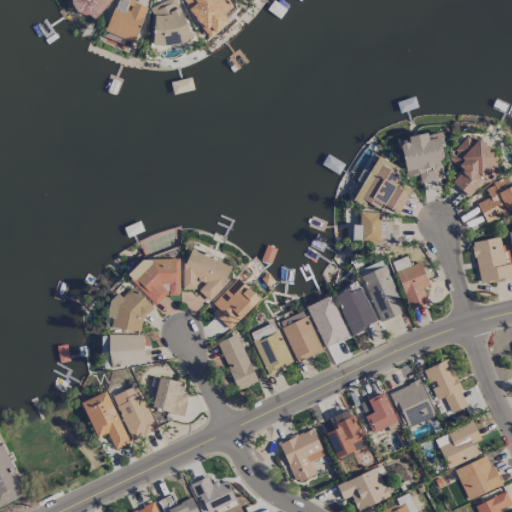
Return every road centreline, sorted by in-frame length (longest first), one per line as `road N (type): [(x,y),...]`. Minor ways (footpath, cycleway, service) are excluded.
road 1 (residential): [(511,310),(58,511)]
road 2 (residential): [(511,427),(436,218)]
road 3 (residential): [(306,511),(261,483),(227,436),(181,335)]
